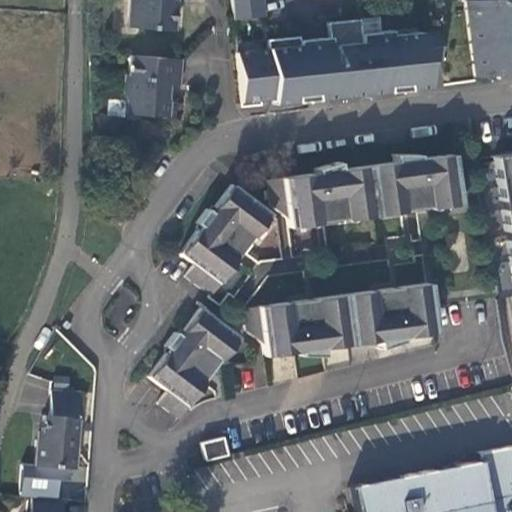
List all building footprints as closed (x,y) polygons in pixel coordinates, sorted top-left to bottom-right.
[(127,0),(127,19),(132,28),(170,31),(172,3),(172,0),(127,0)] [(259,0),(227,0),(229,18),(261,15),(259,0)] [(431,0),(406,0),(408,11),(433,9),(431,0)] [(511,0),(462,0),(467,38),(486,36),(488,42),(511,38),(511,0)] [(357,18),(324,22),(326,36),(332,91),(345,89),(346,95),(364,93),(363,87),(426,81),(424,62),(439,60),(435,29),(389,34),(388,29),(358,33),(357,18)] [(233,51),(238,102),(270,98),(270,103),(284,102),(283,95),(302,94),(296,39),(296,36),(264,39),(265,48),(233,51)] [(326,36),(296,39),(302,94),(302,100),(346,95),(345,89),(332,91),(326,36)] [(491,74),(492,77),(511,74),(511,38),(488,42),(486,36),(467,38),(470,68),(471,76),(491,74)] [(176,85),(177,58),(125,54),(124,73),(119,73),(118,94),(121,99),(121,112),(171,115),(172,98),(165,97),(166,84),(176,85)] [(426,86),(426,81),(363,87),(364,93),(426,86)] [(511,150),(490,153),(490,155),(511,295),(511,150)] [(279,187),(265,189),(267,206),(284,220),(285,227),(314,223),(314,219),(311,199),(317,199),(320,218),(336,216),(334,203),(333,196),(339,195),(340,202),(343,220),(400,211),(397,194),(396,188),(402,187),(403,193),(405,207),(421,205),(418,184),(423,184),(426,203),(426,207),(455,203),(448,154),(416,158),(415,154),(389,153),(391,162),(336,170),(334,161),(311,169),(311,173),(278,177),(279,187)] [(483,167),(476,168),(477,178),(485,176),(483,167)] [(278,177),(263,180),(265,189),(279,187),(278,177)] [(421,205),(426,203),(423,184),(418,184),(421,205)] [(253,236),(269,215),(230,185),(208,212),(205,209),(194,223),(198,226),(178,252),(192,265),(183,276),(197,286),(205,275),(216,284),(235,260),(222,250),(216,245),(221,239),(230,227),(234,222),(246,231),(253,236)] [(314,219),(320,218),(317,199),(311,199),(314,219)] [(242,236),(246,231),(234,222),(230,227),(242,236)] [(227,244),(221,239),(216,245),(222,250),(227,244)] [(208,295),(216,284),(205,275),(197,286),(207,294),(208,295)] [(392,303),(389,288),(376,290),(378,306),(371,307),(369,291),(341,295),(348,344),(375,340),(376,348),(398,340),(398,338),(399,336),(432,331),(426,283),(395,287),(398,303),(392,303)] [(389,288),(392,303),(398,303),(395,287),(389,288)] [(378,306),(376,290),(369,291),(371,307),(378,306)] [(308,316),(305,300),(290,302),(292,319),(287,319),(285,303),(254,308),(255,316),(242,318),(244,331),(261,344),(263,356),(296,351),(297,356),(321,356),(320,349),(348,344),(341,295),(311,300),(313,316),(308,316)] [(305,300),(308,316),(313,316),(311,300),(305,300)] [(220,360),(238,337),(198,307),(177,335),(173,332),(162,346),(166,349),(146,375),(165,390),(156,402),(165,409),(174,398),(185,406),(203,383),(190,373),(183,367),(187,362),(197,350),(201,345),(212,354),(220,360)] [(242,318),(255,316),(254,308),(240,310),(242,318)] [(209,359),(212,354),(201,345),(197,350),(209,359)] [(194,367),(187,362),(183,367),(190,373),(194,367)] [(72,468),(77,393),(47,391),(45,416),(41,415),(39,440),(34,440),(32,465),(72,468)] [(186,407),(185,406),(174,398),(165,409),(177,419),(186,407)] [(221,437),(199,442),(202,460),(225,454),(221,437)] [(511,511),(511,440),(475,448),(477,457),(347,483),(353,511),(511,511)] [(60,511),(61,500),(30,497),(29,511),(60,511)]
